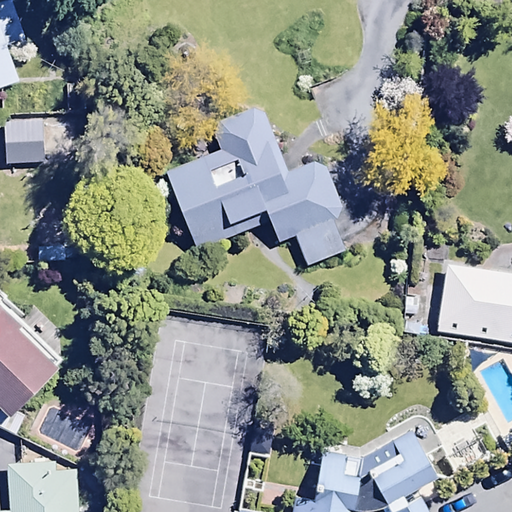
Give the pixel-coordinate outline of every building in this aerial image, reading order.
[(0,91),(23,84),(11,50),(24,45),(9,4),(0,6),(0,91)] [(167,178),(198,257),(274,228),(281,247),(298,241),(309,272),(346,258),(334,226),(347,221),(325,165),(288,180),(262,113),(216,131),(225,154),(167,178)] [(44,124),(4,125),(5,171),(46,170),(44,124)] [(511,350),(511,281),(447,273),(438,341),(511,350)] [(0,294),(0,411),(16,427),(75,369),(0,294)] [(413,434),(362,462),(323,458),(321,476),(316,487),(317,504),(295,502),(292,511),(396,511),(443,486),(413,434)] [(80,511),(79,476),(55,477),(54,469),(10,472),(12,511),(80,511)]
